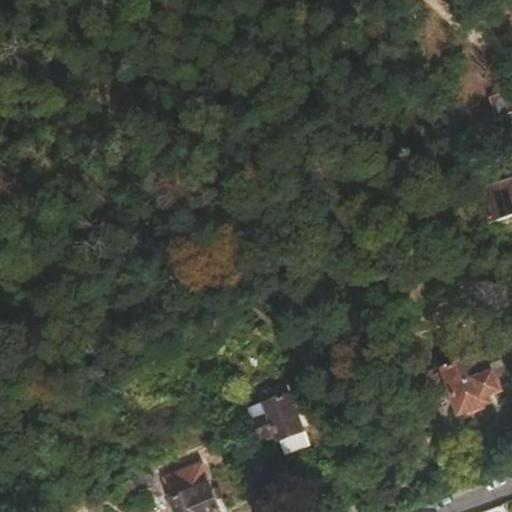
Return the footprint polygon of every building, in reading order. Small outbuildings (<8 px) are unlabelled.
[(490,215),(511,207),(511,170),(478,181),(490,215)] [(486,399),(478,379),(500,370),(490,345),(439,366),(457,411),(486,399)] [(242,420),(231,393),(220,397),(231,425),(242,420)] [(298,430),(284,394),(260,403),(263,413),(248,419),(256,440),(271,433),(274,439),(298,430)] [(505,474),(496,450),(479,453),(488,479),(505,474)] [(215,511),(196,465),(160,480),(173,511),(215,511)] [(142,491),(134,470),(122,474),(131,496),(142,491)] [(369,511),(365,501),(347,508),(348,511),(369,511)]
